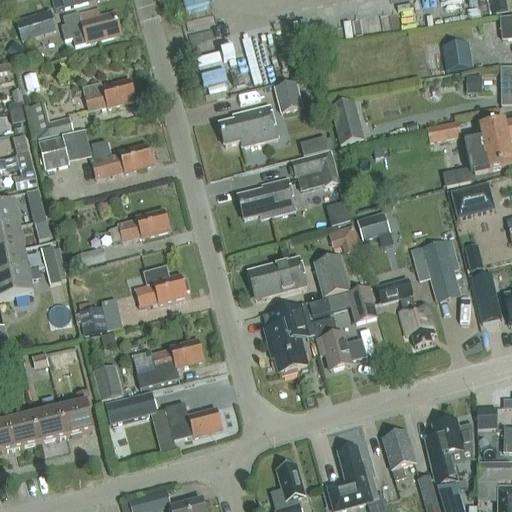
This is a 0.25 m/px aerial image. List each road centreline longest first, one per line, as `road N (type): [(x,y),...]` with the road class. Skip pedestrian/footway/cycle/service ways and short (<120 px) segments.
road 1 (residential): [(266,433),(149,0)]
road 2 (residential): [(266,433),(511,366)]
road 3 (residential): [(46,511),(225,465)]
road 4 (unknown): [(321,0),(160,42)]
